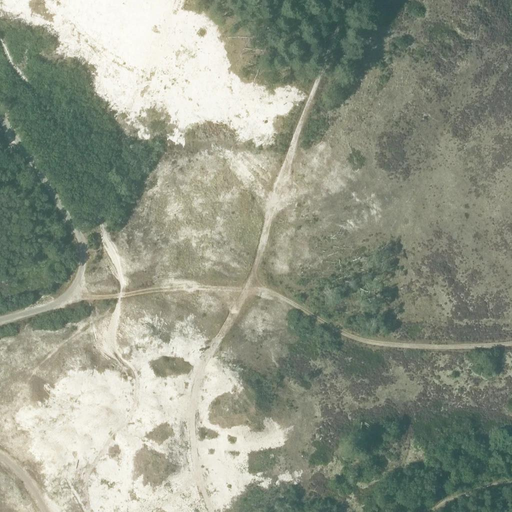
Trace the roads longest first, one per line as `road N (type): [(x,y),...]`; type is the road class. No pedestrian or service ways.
road 1 (unknown): [(121,294),(91,167),(0,40)]
road 2 (unknown): [(121,294),(113,347),(138,395),(103,444),(84,511)]
